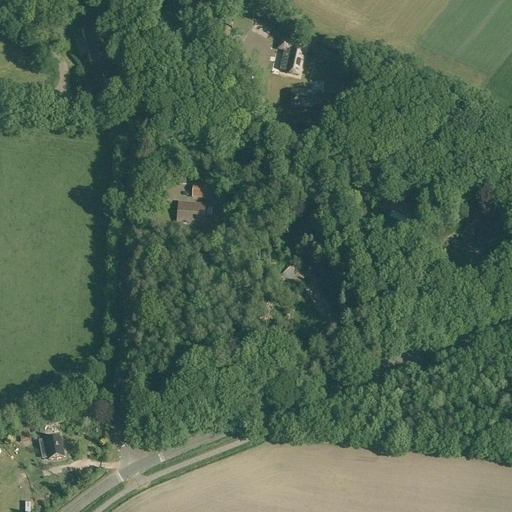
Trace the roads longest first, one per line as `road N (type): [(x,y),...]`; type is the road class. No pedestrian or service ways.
road 1 (tertiary): [(133,468),(511,318)]
road 2 (track): [(511,175),(132,115)]
road 3 (unclassified): [(133,468),(116,386),(132,115)]
road 4 (unclassified): [(64,105),(65,66),(6,0)]
